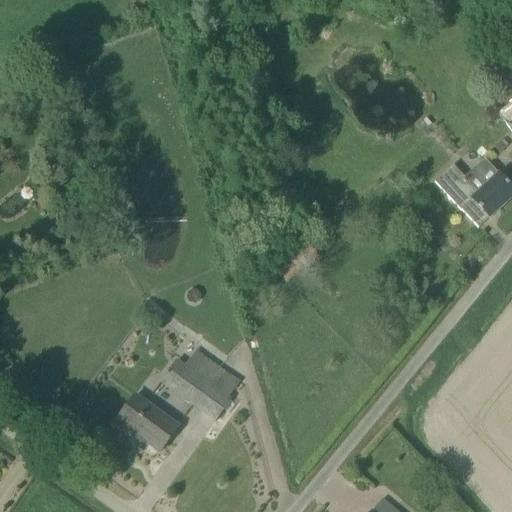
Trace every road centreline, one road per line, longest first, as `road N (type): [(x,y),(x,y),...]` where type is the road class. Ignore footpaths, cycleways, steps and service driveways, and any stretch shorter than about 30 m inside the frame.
road 1 (unclassified): [(279,511),(511,232)]
road 2 (unclassified): [(154,511),(0,403)]
